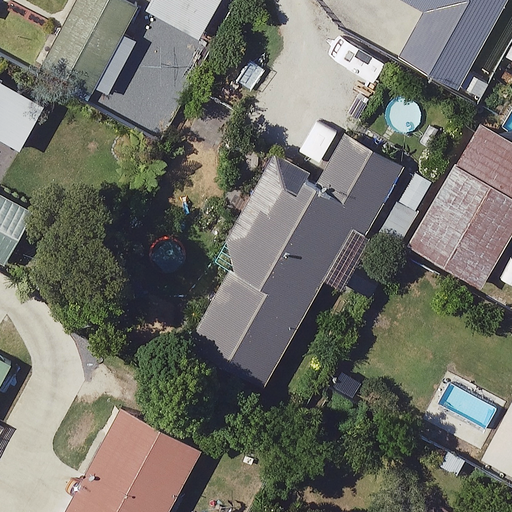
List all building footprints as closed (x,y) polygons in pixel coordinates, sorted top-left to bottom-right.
[(136,0),(78,0),(49,61),(111,91),(136,39),(121,32),(136,0)] [(198,0),(147,0),(147,1),(186,22),(198,0)] [(504,0),(418,0),(427,5),(403,48),(460,80),(504,0)] [(410,147),(356,117),(324,176),(283,154),(187,333),(268,377),(354,216),(369,224),(410,147)] [(511,229),(511,135),(479,117),(413,241),(485,280),(511,229)] [(33,205),(0,188),(0,253),(6,257),(33,205)] [(0,383),(12,361),(0,354),(0,383)] [(510,398),(449,367),(423,417),(485,448),(510,398)] [(164,511),(203,440),(126,399),(64,511),(164,511)]
